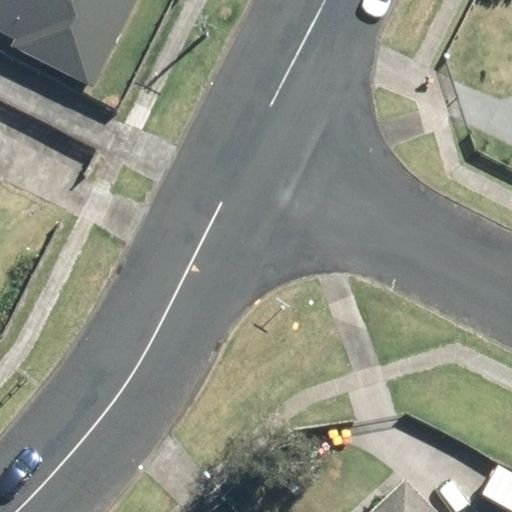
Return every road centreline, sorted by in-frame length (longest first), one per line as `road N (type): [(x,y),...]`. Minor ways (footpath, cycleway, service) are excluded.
road 1 (residential): [(0,511),(136,371),(253,139)]
road 2 (residential): [(253,139),(511,272)]
road 3 (residential): [(253,139),(323,0)]
